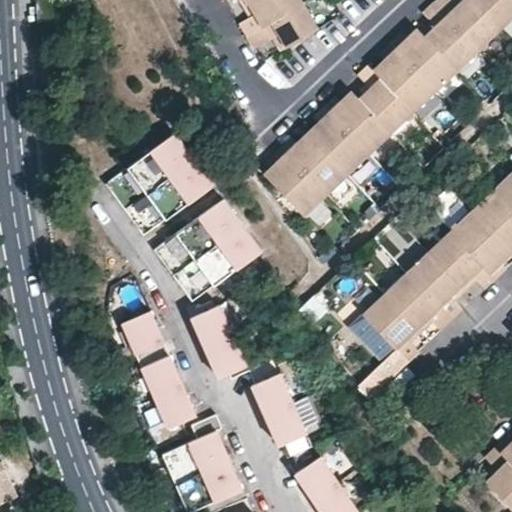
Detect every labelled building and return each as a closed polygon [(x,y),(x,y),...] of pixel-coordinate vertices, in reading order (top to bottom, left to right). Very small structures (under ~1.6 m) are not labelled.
[(60,0),(34,0),(35,24),(62,23),(60,0)] [(302,0),(247,0),(245,1),(249,7),(253,14),(237,24),(245,36),(303,2),(302,0)] [(430,28),(423,33),(458,70),(480,50),(433,0),(432,0),(422,11),(434,24),(430,28)] [(453,0),(433,0),(480,50),(502,28),(475,0),(458,0),(456,2),(453,0)] [(511,0),(475,0),(502,28),(511,18),(511,0)] [(286,47),(319,27),(303,2),(245,36),(252,49),(278,34),(281,40),(286,47)] [(402,29),(390,41),(437,90),(458,70),(423,33),(415,26),(411,30),(407,34),(402,29)] [(378,61),(371,68),(414,112),(437,90),(390,41),(379,51),(384,56),(378,61)] [(364,91),(358,97),(392,133),(414,112),(371,68),(367,63),(356,73),(368,86),(364,91)] [(335,94),(323,105),(369,154),(392,133),(358,97),(350,88),(344,93),(339,99),(335,94)] [(313,123),(306,130),(348,175),(369,154),(323,105),(313,115),(317,119),(313,123)] [(291,135),(280,145),(326,195),(348,175),(306,130),(301,134),(296,140),(291,135)] [(181,138),(176,132),(135,161),(106,183),(143,234),(171,214),(213,183),(204,171),(181,138)] [(269,167),(263,172),(304,216),(326,195),(280,145),(269,157),(274,162),(269,167)] [(511,169),(494,187),(511,205),(511,169)] [(511,205),(494,187),(471,208),(511,251),(511,205)] [(228,203),(224,197),(184,227),(154,249),(162,259),(181,285),(192,300),(262,248),(254,238),(228,203)] [(511,251),(471,208),(449,229),(495,277),(506,267),(502,261),(506,257),(511,251)] [(449,229),(428,249),(462,286),(468,280),(472,275),(484,288),(495,277),(449,229)] [(428,249),(406,270),(453,318),(463,307),(451,296),(456,291),(462,286),(428,249)] [(406,270),(383,291),(418,327),(423,322),(429,316),(441,330),(453,318),(406,270)] [(360,313),(407,361),(419,350),(406,338),(412,332),(418,327),(383,291),(360,313)] [(247,364),(220,303),(193,315),(220,376),(228,372),(247,364)] [(156,320),(151,309),(121,322),(140,367),(166,428),(197,414),(190,399),(172,357),(156,320)] [(220,376),(193,315),(190,317),(195,329),(209,360),(217,378),(220,376)] [(308,432),(275,358),(249,370),(248,370),(253,383),(281,444),(286,456),(292,454),(312,445),(307,433),(308,432)] [(247,364),(228,372),(231,378),(248,370),(249,370),(247,364)] [(281,444),(253,383),(250,385),(256,398),(273,436),(277,445),(281,444)] [(222,442),(217,429),(221,427),(214,412),(189,423),(196,438),(173,448),(162,453),(188,511),(201,506),(243,487),(238,476),(222,442)] [(505,434),(494,445),(511,464),(511,437),(509,440),(505,434)] [(317,450),(313,444),(312,445),(292,454),(297,464),(298,463),(311,455),(317,450)] [(511,464),(494,445),(483,456),(495,468),(489,474),(484,479),(511,509),(511,464)] [(354,511),(358,510),(321,454),(296,471),(323,511),(354,511)] [(0,499),(17,492),(1,458),(0,458),(0,499)] [(323,511),(296,471),(294,473),(299,481),(319,511),(323,511)]
